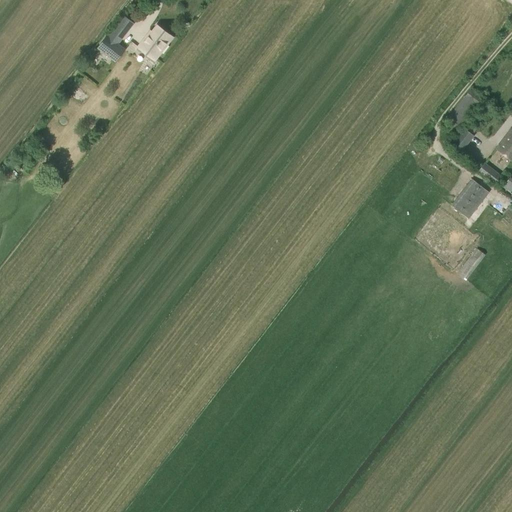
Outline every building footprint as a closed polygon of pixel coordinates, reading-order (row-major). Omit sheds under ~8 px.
[(154,58),(159,51),(160,52),(166,44),(165,43),(171,36),(157,26),(146,40),(144,39),(138,47),(146,53),(147,52),(154,58)] [(124,50),(106,36),(98,48),(115,61),(124,50)] [(458,125),(475,104),(477,105),(482,98),(470,89),(465,96),(448,117),(458,125)] [(511,126),(495,148),(511,161),(511,126)] [(473,136),(464,129),(452,146),(461,152),(473,136)] [(511,178),(511,177),(503,187),(511,193),(511,178)] [(469,219),(489,192),(472,179),(451,205),(469,219)] [(466,280),(485,255),(476,248),(457,274),(466,280)]
